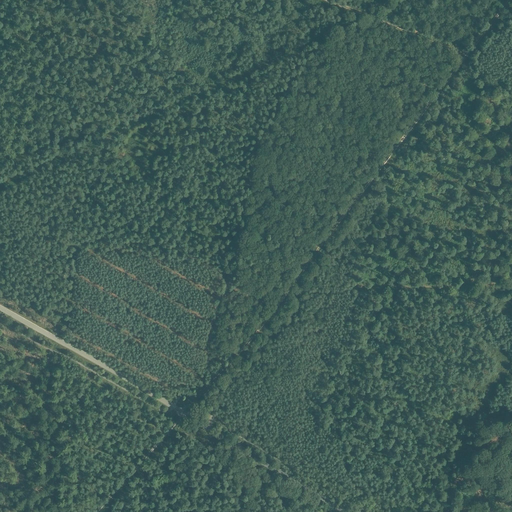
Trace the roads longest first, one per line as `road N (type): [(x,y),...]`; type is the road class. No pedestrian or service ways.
road 1 (track): [(508,0),(260,325),(99,511)]
road 2 (tertiary): [(344,511),(0,307)]
road 3 (track): [(511,288),(286,292)]
road 4 (track): [(466,55),(328,0)]
